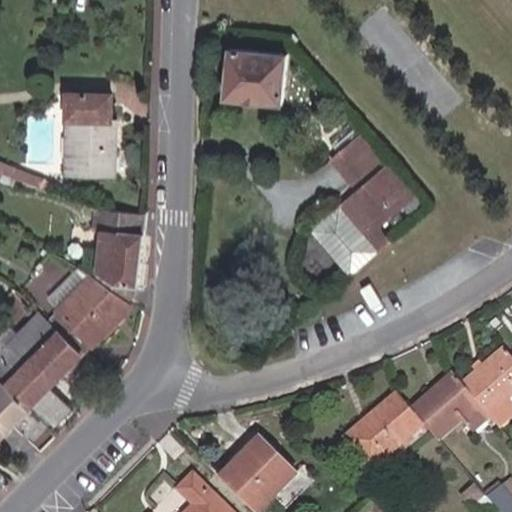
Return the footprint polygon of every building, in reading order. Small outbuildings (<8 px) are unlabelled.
[(229,51),(226,101),(283,103),(285,54),(229,51)] [(121,122),(117,122),(117,96),(71,94),(70,119),(77,120),(75,176),(119,176),(121,122)] [(353,182),(379,163),(360,137),(333,156),(353,182)] [(386,168),(375,178),(383,187),(394,178),(386,168)] [(333,203),(305,226),(348,279),(389,245),(375,228),(400,208),(411,199),(394,178),(383,187),(375,178),(337,208),(333,203)] [(411,199),(400,208),(411,220),(422,211),(411,199)] [(65,201),(60,209),(70,214),(75,205),(65,201)] [(139,284),(146,215),(109,214),(97,209),(97,234),(104,234),(98,270),(96,275),(130,301),(139,284)] [(45,317),(84,357),(134,305),(130,301),(96,275),(88,269),(65,290),(47,274),(23,297),(36,308),(45,317)] [(0,364),(0,372),(34,407),(53,388),(84,357),(45,317),(24,339),(16,332),(4,342),(13,351),(4,360),(0,364)] [(460,393),(479,417),(484,424),(511,398),(511,368),(510,366),(499,354),(460,393)] [(0,444),(34,407),(0,372),(0,444)] [(399,399),(393,403),(416,431),(421,428),(433,445),(455,424),(462,432),(479,417),(455,387),(450,380),(411,414),(399,399)] [(55,428),(74,409),(53,388),(34,407),(55,428)] [(416,431),(393,403),(344,447),(368,475),(416,431)] [(255,448),(215,488),(239,511),(261,511),(291,482),(255,448)] [(216,511),(188,484),(174,499),(186,511),(216,511)] [(464,489),(478,505),(482,501),(468,485),(464,489)] [(464,511),(469,511),(478,505),(464,489),(452,498),(464,511)] [(482,501),(478,505),(483,511),(507,511),(493,492),(482,501)]
